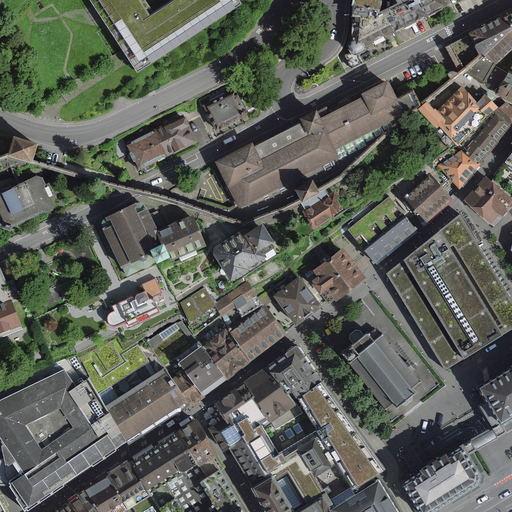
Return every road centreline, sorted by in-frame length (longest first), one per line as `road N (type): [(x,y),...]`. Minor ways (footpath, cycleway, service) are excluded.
road 1 (residential): [(0,116),(60,135),(97,130),(228,67),(291,0)]
road 2 (residential): [(0,255),(288,114)]
road 3 (residential): [(288,114),(438,38)]
road 4 (residential): [(288,114),(280,82),(330,43),(336,10),(329,1)]
